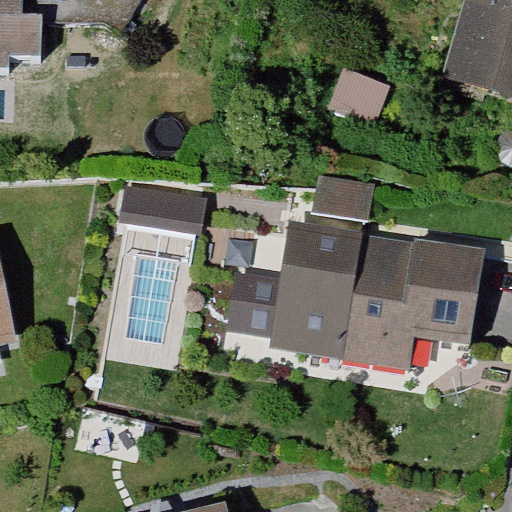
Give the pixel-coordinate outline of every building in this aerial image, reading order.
[(24,0),(0,0),(0,82),(20,84),(24,0)] [(74,0),(66,19),(120,41),(136,0),(74,0)] [(511,119),(511,26),(449,11),(427,98),(511,119)] [(319,182),(315,213),(368,220),(372,189),(319,182)] [(455,357),(469,258),(279,230),(258,369),(394,389),(400,349),(455,357)]
